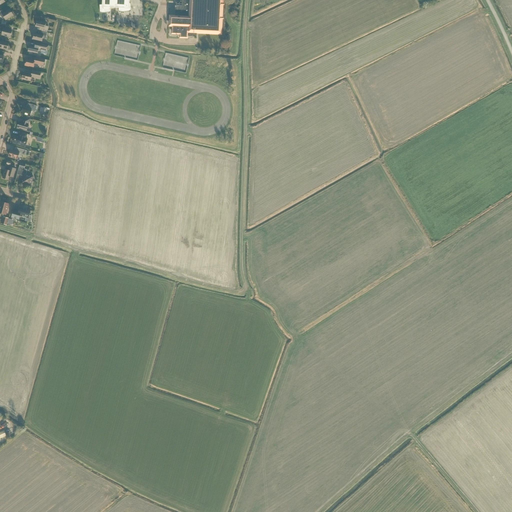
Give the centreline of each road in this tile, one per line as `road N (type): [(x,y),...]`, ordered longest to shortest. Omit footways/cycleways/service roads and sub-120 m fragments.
road 1 (track): [(246,0),(242,294),(0,226)]
road 2 (unknown): [(107,112),(84,98),(92,65),(152,76)]
